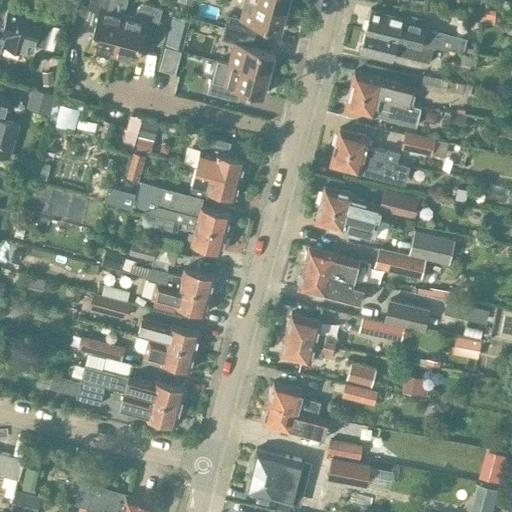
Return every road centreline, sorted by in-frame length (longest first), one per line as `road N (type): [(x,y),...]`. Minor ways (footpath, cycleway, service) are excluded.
road 1 (unclassified): [(208,468),(296,139)]
road 2 (residential): [(208,468),(0,415)]
road 3 (unclassified): [(296,139),(110,99)]
road 4 (unclassified): [(296,139),(332,0)]
